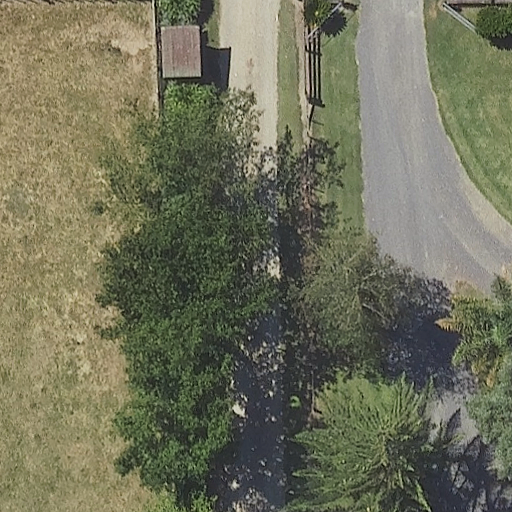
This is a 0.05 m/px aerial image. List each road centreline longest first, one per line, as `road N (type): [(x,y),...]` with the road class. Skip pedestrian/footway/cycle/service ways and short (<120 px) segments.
road 1 (unknown): [(331,200),(353,397),(391,511)]
road 2 (unknown): [(326,0),(331,200)]
road 3 (unknown): [(488,311),(331,200)]
